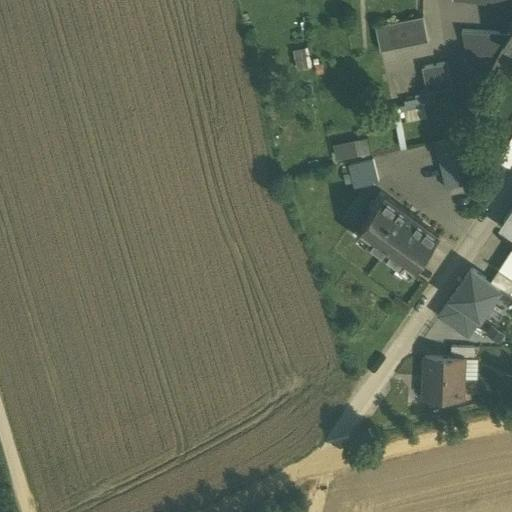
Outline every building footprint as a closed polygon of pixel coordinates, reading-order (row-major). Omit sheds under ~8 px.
[(423,15),(375,25),(380,50),(428,40),(423,15)] [(511,26),(508,34),(503,43),(511,47),(511,26)] [(503,43),(508,34),(460,29),(464,54),(496,54),(503,43)] [(447,61),(422,66),(427,91),(452,86),(447,61)] [(368,135),(334,142),(337,157),(371,151),(368,135)] [(457,136),(434,142),(446,188),(469,182),(457,136)] [(511,136),(509,141),(499,159),(510,165),(511,161),(511,136)] [(373,158),(350,164),(356,187),(379,181),(373,158)] [(384,195),(361,227),(371,235),(367,240),(402,264),(405,260),(416,267),(439,235),(415,217),(413,219),(407,214),(408,212),(384,195)] [(511,208),(503,223),(504,225),(503,227),(511,232),(511,208)] [(371,235),(361,227),(357,232),(367,240),(371,235)] [(511,247),(497,271),(511,280),(511,247)] [(416,267),(405,260),(402,264),(412,272),(416,267)] [(452,296),(481,317),(501,288),(491,281),(472,268),(452,296)] [(511,280),(497,271),(491,281),(501,288),(511,295),(511,280)] [(468,335),(481,317),(452,296),(439,315),(468,335)] [(475,346),(451,345),(451,356),(465,357),(474,357),(475,346)] [(451,356),(425,356),(423,396),(443,397),(445,399),(447,397),(463,398),(465,357),(451,356)]
